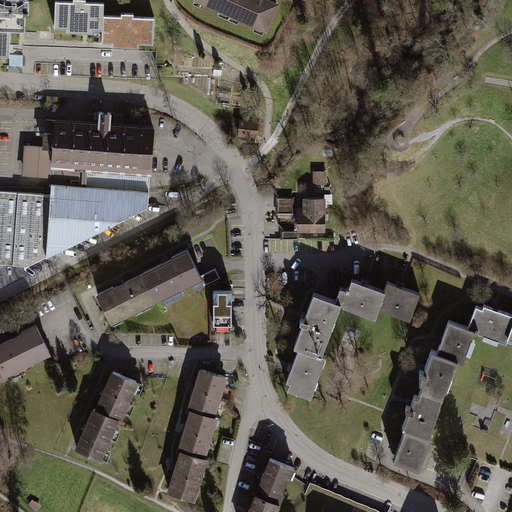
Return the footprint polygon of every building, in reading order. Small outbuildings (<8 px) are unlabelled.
[(0,0),(0,20),(2,21),(2,31),(27,31),(27,13),(30,13),(30,1),(27,1),(26,0),(0,0)] [(279,3),(271,0),(199,0),(266,31),(279,3)] [(104,3),(56,2),(55,29),(66,29),(66,33),(103,34),(103,42),(113,42),(113,47),(141,48),(141,44),(154,44),(154,15),(104,15),(104,3)] [(0,56),(11,57),(12,31),(2,31),(0,30),(0,56)] [(50,195),(0,191),(0,262),(29,265),(149,206),(150,191),(150,183),(151,172),(154,126),(111,122),(111,111),(94,110),(94,121),(54,119),(51,180),(50,195)] [(260,123),(239,120),(237,136),(258,138),(260,123)] [(303,209),(294,210),(295,235),(327,235),(326,196),(303,196),(303,209)] [(189,242),(97,290),(113,320),(205,272),(189,242)] [(339,287),(335,302),(340,304),(374,317),(377,311),(384,291),(352,279),(348,290),(339,287)] [(384,291),(377,311),(409,322),(420,294),(387,282),(384,291)] [(234,314),(234,286),(215,287),(215,314),(234,314)] [(335,302),(312,293),(293,346),(297,348),(321,357),(340,304),(335,302)] [(398,452),(395,459),(419,469),(433,435),(429,433),(458,359),(464,361),(476,330),(511,343),(511,313),(497,308),(478,302),(469,326),(452,319),(442,342),(439,349),(435,348),(422,378),(408,413),(403,425),(407,427),(398,452)] [(0,344),(0,365),(4,374),(49,352),(36,327),(0,344)] [(324,358),(297,348),(285,382),(289,383),(287,390),(309,398),(324,358)] [(228,372),(200,363),(188,404),(190,404),(178,444),(181,445),(168,488),(196,497),(210,453),(206,452),(219,412),(215,411),(228,372)] [(140,379),(113,368),(98,405),(93,403),(75,447),(103,458),(120,416),(124,418),(140,379)] [(248,511),(275,511),(294,467),(270,458),(264,473),(248,511)] [(32,499),(28,504),(37,511),(41,505),(36,501),(35,501),(32,499)]
